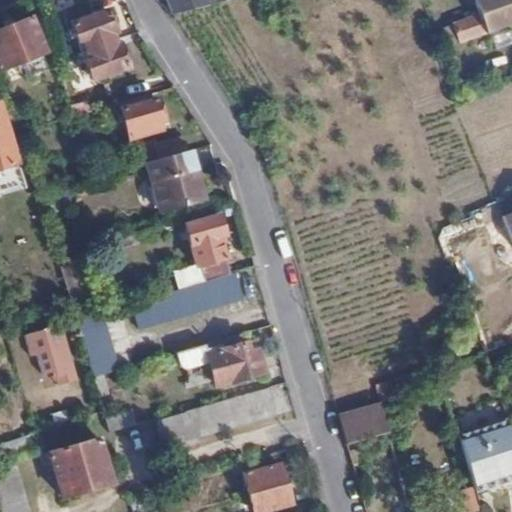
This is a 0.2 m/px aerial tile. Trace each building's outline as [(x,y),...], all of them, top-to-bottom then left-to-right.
[(166,0),(171,11),(216,1),(220,0),(166,0)] [(511,0),(508,0),(496,4),(494,0),(470,0),(474,11),(451,20),(457,39),(485,30),(487,35),(506,28),(504,21),(511,18),(511,0)] [(72,23),(81,51),(113,40),(111,34),(115,33),(109,12),(72,23)] [(0,69),(47,50),(33,18),(0,32),(0,69)] [(113,40),(81,51),(90,79),(126,67),(121,46),(114,47),(113,40)] [(151,101),(149,96),(119,104),(121,111),(120,112),(127,139),(159,131),(158,123),(161,123),(154,100),(151,101)] [(67,107),(70,117),(90,111),(87,101),(67,107)] [(0,190),(23,184),(0,105),(0,190)] [(145,164),(185,153),(182,140),(156,147),(153,140),(140,144),(145,164)] [(190,155),(190,151),(185,153),(145,164),(144,164),(158,214),(201,203),(189,156),(190,155)] [(176,291),(228,276),(217,238),(222,236),(216,217),(182,227),(193,265),(170,273),(176,291)] [(159,238),(156,228),(121,238),(124,246),(132,244),(133,246),(159,238)] [(79,263),(59,269),(70,306),(74,320),(99,313),(98,308),(94,309),(79,263)] [(241,300),(232,274),(228,276),(176,291),(131,304),(138,331),(241,300)] [(472,325),(498,321),(494,297),(468,301),(472,325)] [(104,374),(115,371),(99,313),(74,320),(91,378),(104,374)] [(18,336),(21,344),(30,342),(28,333),(18,336)] [(245,357),(239,335),(216,341),(218,347),(203,351),(213,387),(261,373),(256,355),(245,357)] [(38,346),(23,351),(39,404),(54,399),(38,346)] [(91,378),(97,399),(108,395),(104,374),(91,378)] [(265,391),(155,421),(161,446),(272,417),(265,391)] [(377,398),(334,412),(339,433),(343,443),(386,430),(377,398)] [(107,432),(132,425),(128,410),(103,417),(107,432)] [(35,432),(0,444),(0,462),(40,449),(35,432)] [(511,442),(509,432),(459,447),(462,457),(471,484),(474,494),(511,482),(511,442)] [(97,440),(41,455),(43,465),(52,464),(62,498),(109,485),(97,440)] [(0,469),(0,511),(27,511),(15,466),(0,469)] [(242,477),(252,511),(263,511),(289,504),(277,466),(242,477)] [(463,511),(480,511),(474,494),(471,484),(457,488),(463,511)] [(149,500),(145,490),(127,496),(130,506),(149,500)]
